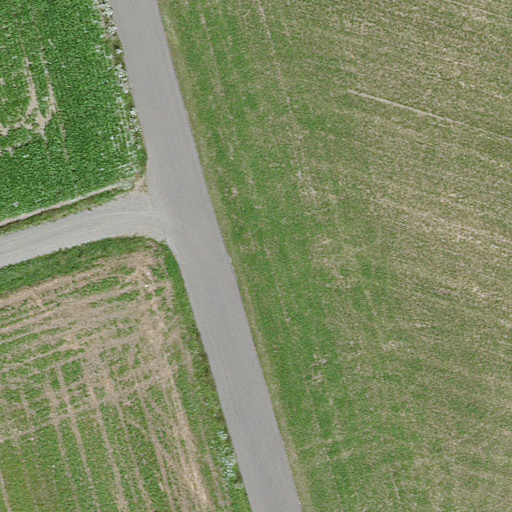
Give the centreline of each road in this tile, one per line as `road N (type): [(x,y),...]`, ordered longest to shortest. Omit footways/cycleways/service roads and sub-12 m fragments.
road 1 (residential): [(129,0),(177,196),(274,511)]
road 2 (track): [(177,196),(0,257)]
